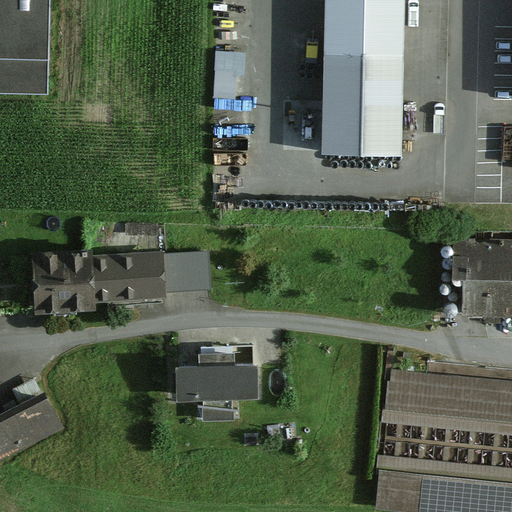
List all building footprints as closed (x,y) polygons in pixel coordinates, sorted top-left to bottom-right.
[(0,0),(0,91),(50,93),(51,0),(0,0)] [(405,0),(333,0),(332,149),(405,150),(405,0)] [(243,94),(243,47),(217,47),(216,94),(243,94)] [(511,240),(458,239),(456,309),(511,310),(511,240)] [(87,247),(38,248),(39,300),(92,298),(92,293),(163,291),(163,285),(207,284),(206,251),(87,255),(87,247)] [(180,363),(181,391),(255,388),(254,360),(180,363)] [(511,383),(392,372),(388,418),(511,429),(511,383)] [(0,456),(58,427),(43,398),(0,420),(0,456)] [(511,511),(511,466),(380,454),(375,504),(465,511),(511,511)]
